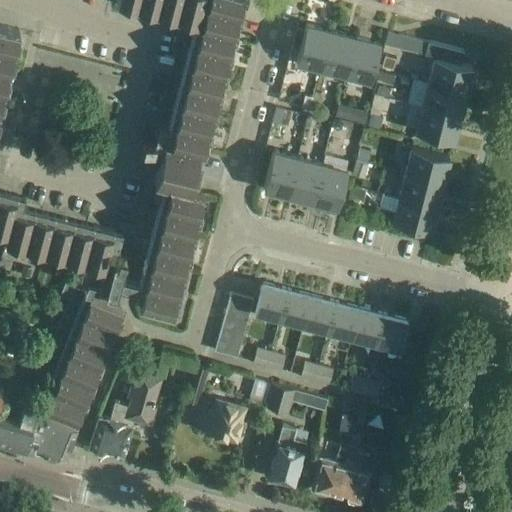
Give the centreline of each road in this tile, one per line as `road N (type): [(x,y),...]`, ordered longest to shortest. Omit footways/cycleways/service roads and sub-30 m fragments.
road 1 (residential): [(502,299),(224,228)]
road 2 (residential): [(119,149),(146,42),(24,0)]
road 3 (residential): [(447,511),(502,299)]
road 4 (residential): [(236,180),(283,0)]
road 5 (secondary): [(147,511),(0,468)]
road 6 (residential): [(119,149),(108,192),(4,166)]
road 7 (residential): [(193,345),(224,228)]
road 8 (residential): [(236,180),(119,149)]
